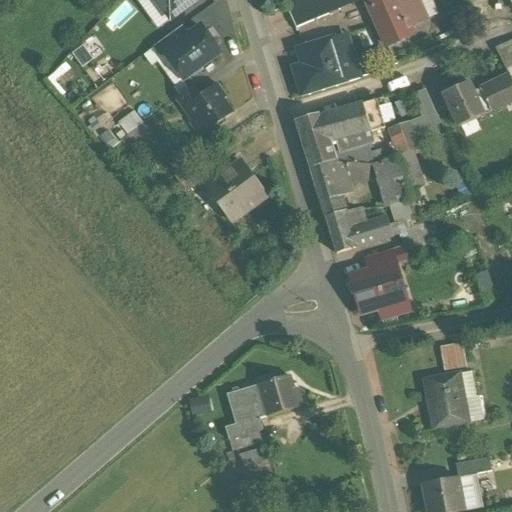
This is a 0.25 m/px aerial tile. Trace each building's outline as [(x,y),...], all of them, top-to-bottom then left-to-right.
[(154,0),(171,21),(199,0),(154,0)] [(335,0),(302,0),(286,7),(296,29),(340,11),(338,7),(335,0)] [(365,0),(387,47),(412,36),(408,29),(426,21),(416,0),(365,0)] [(182,27),(153,48),(162,59),(165,57),(163,56),(189,37),(182,27)] [(189,37),(163,56),(165,57),(182,82),(220,54),(201,28),(189,37)] [(334,38),(296,50),(305,77),(296,80),(301,97),(360,79),(349,44),(337,47),(334,38)] [(511,41),(496,49),(508,73),(511,71),(511,41)] [(511,82),(510,78),(473,95),(484,118),(511,104),(511,82)] [(468,85),(445,96),(461,129),(484,118),(473,95),(468,85)] [(195,87),(177,100),(183,109),(201,96),(195,87)] [(201,96),(183,109),(193,122),(191,124),(200,136),(232,113),(213,87),(201,96)] [(390,131),(398,159),(401,158),(418,152),(420,151),(415,135),(442,124),(427,92),(414,98),(424,119),(390,131)] [(373,133),(386,129),(377,103),(363,108),(373,133)] [(363,108),(298,128),(311,169),(337,163),(331,147),(373,133),(363,108)] [(118,122),(131,146),(151,135),(138,111),(118,122)] [(197,143),(179,157),(186,166),(204,153),(197,143)] [(234,145),(215,157),(221,166),(240,154),(234,145)] [(418,152),(401,158),(416,201),(423,199),(420,190),(427,188),(419,164),(422,163),(418,152)] [(398,159),(375,166),(379,181),(387,208),(390,207),(405,203),(411,201),(398,159)] [(241,163),(207,188),(233,223),(267,199),(241,163)] [(337,163),(311,169),(326,218),(345,212),(351,210),(342,182),(337,163)] [(375,166),(337,163),(342,182),(379,181),(375,166)] [(405,203),(390,207),(395,223),(411,219),(405,203)] [(345,212),(326,218),(337,255),(356,249),(352,234),(345,212)] [(384,226),(389,240),(402,236),(409,256),(432,247),(425,225),(414,228),(411,219),(395,223),(384,226)] [(384,226),(352,234),(356,249),(389,240),(384,226)] [(392,251),(366,259),(370,272),(391,266),(396,265),(392,251)] [(391,266),(370,272),(371,273),(356,278),(354,281),(358,295),(362,297),(367,313),(394,305),(399,295),(391,266)] [(464,346),(441,349),(445,373),(468,369),(464,346)] [(473,374),(461,376),(465,401),(477,399),(473,374)] [(461,376),(425,382),(434,431),(470,425),(461,376)] [(291,379),(259,388),(268,418),(303,408),(297,390),(294,391),(291,379)] [(259,388),(228,397),(236,427),(260,420),(268,418),(259,388)] [(477,399),(465,401),(470,424),(484,421),(480,399),(477,399)] [(236,427),(226,430),(229,442),(264,432),(260,420),(236,427)] [(261,449),(239,455),(243,470),(265,464),(261,449)] [(484,460),(462,464),(465,479),(486,475),(484,460)] [(465,511),(459,479),(424,486),(428,511),(465,511)]
